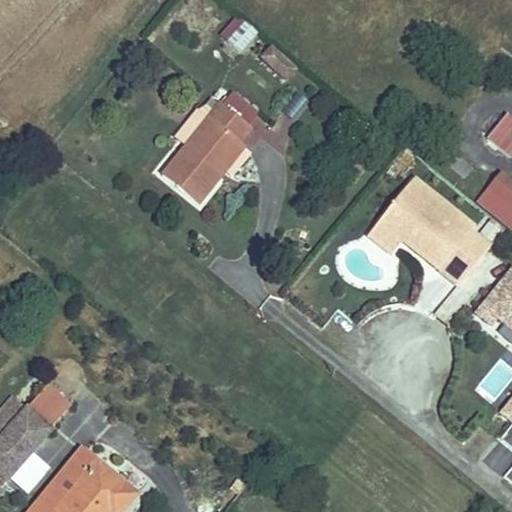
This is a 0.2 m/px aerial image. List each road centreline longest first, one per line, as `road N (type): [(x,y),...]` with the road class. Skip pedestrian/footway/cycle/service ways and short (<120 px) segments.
road 1 (residential): [(387,355),(408,402),(454,457),(511,503)]
road 2 (unknown): [(184,511),(156,466),(103,419)]
